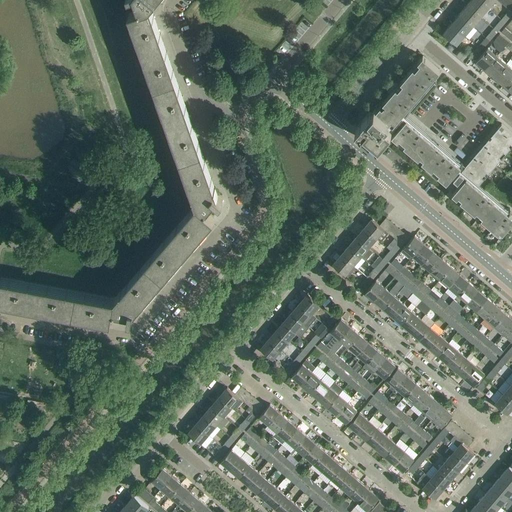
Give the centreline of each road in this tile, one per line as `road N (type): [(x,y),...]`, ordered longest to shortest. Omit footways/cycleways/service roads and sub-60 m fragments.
road 1 (residential): [(9,511),(263,214),(234,119)]
road 2 (residential): [(509,440),(303,264)]
road 3 (residential): [(422,511),(231,348)]
road 4 (tertiary): [(511,282),(382,172)]
road 5 (residential): [(234,119),(194,90),(169,17),(174,0)]
road 6 (residential): [(511,117),(410,30)]
road 7 (tertiary): [(328,125),(410,30)]
road 8 (residential): [(303,264),(382,172)]
